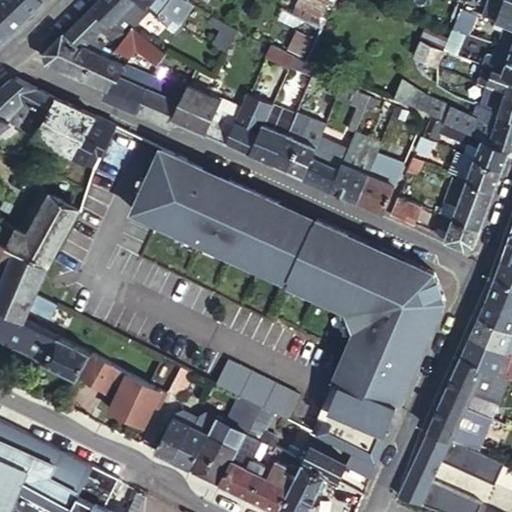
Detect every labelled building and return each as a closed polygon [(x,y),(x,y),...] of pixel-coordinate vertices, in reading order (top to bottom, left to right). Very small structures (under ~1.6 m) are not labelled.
[(0,0),(0,42),(49,1),(48,0),(0,0)] [(99,0),(92,7),(108,21),(111,23),(115,18),(117,16),(129,0),(99,0)] [(139,0),(129,0),(117,16),(134,26),(149,8),(139,0)] [(139,0),(149,8),(166,22),(169,19),(176,10),(163,0),(139,0)] [(163,0),(176,10),(169,19),(181,24),(194,0),(163,0)] [(298,0),(297,3),(327,18),(335,0),(298,0)] [(464,8),(473,12),(482,15),(484,9),(485,7),(466,0),(464,8)] [(293,11),(323,26),(327,18),(297,3),(293,11)] [(108,21),(92,7),(66,33),(81,50),(85,46),(99,31),(108,21)] [(454,27),(465,31),(473,12),(464,8),(462,7),(454,27)] [(484,9),(482,15),(493,20),(497,14),(484,9)] [(122,24),(115,18),(111,23),(117,29),(122,24)] [(230,53),(241,28),(227,19),(214,44),(230,53)] [(111,23),(108,21),(99,31),(119,42),(126,35),(117,29),(111,23)] [(147,36),(134,26),(126,35),(119,42),(115,46),(129,57),(135,50),(147,36)] [(500,44),(511,48),(511,27),(507,26),(500,44)] [(456,52),(465,31),(454,27),(451,34),(450,37),(446,48),(456,52)] [(422,39),(446,48),(450,37),(426,29),(422,39)] [(81,50),(66,33),(65,32),(46,51),(47,61),(83,76),(95,50),(85,46),(81,50)] [(166,51),(147,36),(135,50),(155,64),(166,51)] [(438,67),(446,48),(422,39),(414,58),(438,67)] [(296,55),(273,44),(268,56),(292,66),(296,55)] [(504,71),(511,51),(511,48),(500,44),(495,55),(488,53),(484,63),(504,71)] [(110,57),(95,50),(83,76),(108,87),(114,90),(121,76),(126,64),(110,57)] [(306,59),(296,55),(292,66),(305,72),(306,70),(313,73),(317,64),(306,59)] [(506,94),(511,96),(511,74),(504,71),(484,63),(476,82),(488,87),(506,94)] [(183,103),(188,92),(181,89),(126,64),(121,76),(183,103)] [(332,72),(317,64),(313,73),(310,80),(326,86),(330,77),(332,72)] [(171,126),(175,119),(183,103),(121,76),(114,90),(108,87),(104,96),(149,118),(171,126)] [(17,77),(0,89),(0,120),(7,124),(36,137),(59,96),(17,77)] [(188,92),(192,84),(185,80),(181,89),(188,92)] [(403,82),(396,98),(417,106),(426,92),(403,82)] [(223,99),(192,84),(188,92),(183,103),(175,119),(206,133),(213,120),(223,99)] [(499,113),(506,94),(488,87),(481,105),(499,113)] [(433,95),(426,92),(417,106),(425,108),(433,95)] [(252,93),(245,108),(235,129),(228,143),(252,153),(266,124),(275,104),(252,93)] [(511,118),(511,96),(506,94),(499,113),(511,118)] [(425,108),(431,112),(446,121),(453,106),(441,99),(433,95),(425,108)] [(36,137),(57,147),(69,125),(66,123),(75,104),(59,96),(36,137)] [(245,108),(223,99),(213,120),(235,129),(245,108)] [(108,119),(75,104),(66,123),(69,125),(57,147),(87,164),(108,119)] [(297,113),(275,104),(266,124),(288,133),(295,116),(297,113)] [(498,117),(499,113),(481,105),(478,104),(474,115),(495,124),(498,117)] [(485,138),(510,149),(511,142),(511,122),(498,117),(495,124),(474,115),(453,106),(446,121),(451,124),(470,132),(485,138)] [(511,122),(511,118),(499,113),(498,117),(511,122)] [(295,116),(288,133),(302,138),(303,137),(310,122),(295,116)] [(310,122),(303,137),(318,143),(321,134),(326,123),(312,117),(310,122)] [(206,133),(228,143),(235,129),(213,120),(206,133)] [(266,124),(252,153),(275,164),(288,133),(266,124)] [(466,153),(477,157),(480,147),(466,141),(470,132),(451,124),(446,136),(469,145),(466,153)] [(357,131),(353,141),(361,144),(365,134),(357,131)] [(466,141),(480,147),(485,138),(470,132),(466,141)] [(433,293),(425,266),(147,133),(113,210),(342,323),(304,420),(361,449),(433,293)] [(288,133),(275,164),(289,170),(302,138),(288,133)] [(303,176),(333,189),(350,147),(321,134),(318,143),(303,176)] [(438,141),(425,135),(418,151),(431,156),(438,141)] [(302,138),(289,170),(303,176),(318,143),(303,137),(302,138)] [(503,168),(510,149),(485,138),(480,147),(477,157),(503,168)] [(357,200),(358,199),(370,171),(373,163),(378,152),(361,144),(353,141),(350,147),(333,189),(357,200)] [(391,160),(403,166),(409,153),(397,147),(391,160)] [(450,170),(469,178),(477,157),(466,153),(459,149),(450,170)] [(424,159),(414,155),(409,167),(418,171),(424,159)] [(375,173),(397,182),(403,166),(391,160),(382,156),(378,165),(375,173)] [(495,190),(503,168),(477,157),(469,178),(495,190)] [(373,163),(370,171),(375,173),(378,165),(373,163)] [(358,199),(385,211),(397,182),(375,173),(370,171),(358,199)] [(488,208),(495,190),(469,178),(462,197),(488,208)] [(407,187),(403,196),(423,204),(427,195),(407,187)] [(47,263),(52,252),(75,207),(46,192),(25,233),(18,249),(19,249),(47,263)] [(453,193),(445,214),(453,217),(462,197),(453,193)] [(399,194),(391,214),(405,221),(408,214),(417,217),(423,204),(403,196),(401,195),(399,194)] [(481,229),(488,208),(462,197),(453,217),(481,229)] [(453,217),(445,214),(437,235),(445,240),(453,217)] [(476,243),(481,229),(453,217),(445,240),(465,249),(476,243)] [(0,218),(0,240),(6,243),(14,227),(0,218)] [(6,243),(18,249),(25,233),(14,227),(6,243)] [(511,231),(503,256),(511,259),(511,231)] [(0,256),(12,262),(19,249),(18,249),(6,243),(0,240),(0,256)] [(39,279),(47,263),(19,249),(12,262),(8,271),(35,285),(39,279)] [(511,259),(503,256),(495,277),(511,283),(511,259)] [(0,303),(21,314),(25,305),(48,316),(56,301),(33,289),(35,285),(8,271),(0,287),(0,303)] [(511,283),(495,277),(489,295),(511,304),(511,283)] [(511,304),(489,295),(479,316),(511,330),(511,304)] [(92,352),(21,314),(0,303),(0,336),(78,377),(80,374),(92,352)] [(511,338),(511,330),(479,316),(470,335),(506,352),(511,338)] [(470,335),(460,359),(496,375),(504,378),(509,381),(511,382),(511,354),(506,352),(470,335)] [(92,352),(80,374),(107,391),(114,380),(120,383),(126,372),(92,352)] [(496,375),(460,359),(444,394),(464,404),(469,406),(472,396),(497,407),(509,381),(504,378),(496,375)] [(179,369),(168,389),(182,396),(194,372),(181,365),(179,369)] [(126,372),(120,383),(124,385),(112,409),(146,426),(156,405),(160,406),(167,392),(152,385),(130,374),(126,372)] [(441,402),(461,411),(464,404),(444,394),(441,402)] [(236,419),(251,427),(262,407),(246,399),(236,419)] [(461,411),(441,402),(427,432),(447,441),(478,454),(492,423),(467,411),(469,406),(464,404),(461,411)] [(251,427),(249,430),(260,437),(273,413),(262,407),(251,427)] [(175,415),(158,452),(175,460),(193,424),(196,416),(183,410),(176,412),(175,415)] [(193,424),(175,460),(191,468),(209,433),(217,417),(206,412),(200,417),(196,426),(193,424)] [(0,511),(117,511),(108,507),(122,478),(0,416),(0,511)] [(218,416),(217,417),(209,433),(191,468),(220,482),(234,456),(249,430),(218,416)] [(260,437),(249,430),(234,456),(256,469),(260,463),(253,459),(264,440),(260,437)] [(495,487),(504,466),(479,454),(478,454),(447,441),(427,432),(409,472),(406,477),(397,497),(433,511),(480,511),(482,507),(433,485),(442,464),(495,487)] [(264,440),(253,459),(260,463),(270,444),(264,440)] [(234,456),(220,482),(250,497),(276,448),(270,444),(260,463),(256,469),(234,456)] [(303,464),(311,448),(306,445),(297,461),(303,464)] [(284,453),(276,448),(250,497),(278,511),(289,490),(268,478),(284,453)] [(327,475),(338,480),(345,466),(347,464),(311,448),(303,464),(327,475)] [(372,475),(376,465),(352,453),(347,464),(345,466),(370,479),(372,475)] [(289,490),(278,511),(280,511),(308,511),(327,475),(303,464),(289,490)]
